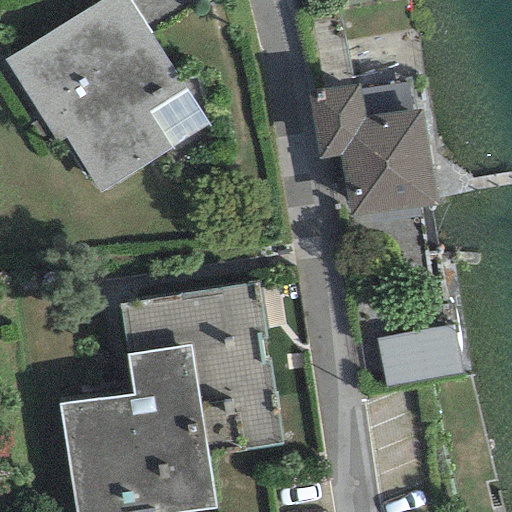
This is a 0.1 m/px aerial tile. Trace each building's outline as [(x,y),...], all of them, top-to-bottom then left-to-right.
[(126,0),(99,0),(2,62),(54,143),(63,137),(98,192),(169,149),(146,113),(183,89),(126,0)] [(356,83),(307,91),(318,159),(340,156),(350,219),(433,206),(418,113),(409,114),(363,122),(358,91),(356,83)] [(409,114),(405,84),(358,91),(363,122),(409,114)] [(169,149),(207,126),(183,89),(146,113),(169,149)] [(452,326),(375,340),(384,385),(460,371),(452,326)] [(193,511),(214,509),(188,347),(125,356),(133,398),(61,409),(76,511),(193,511)]
